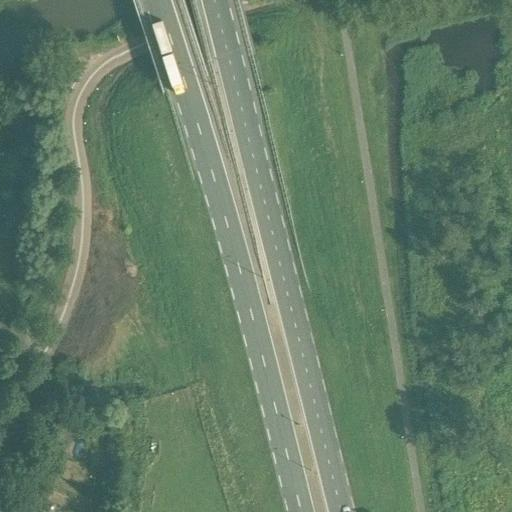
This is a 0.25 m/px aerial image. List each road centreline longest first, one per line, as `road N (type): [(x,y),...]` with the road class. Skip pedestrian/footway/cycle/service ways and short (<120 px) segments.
road 1 (unclassified): [(0,470),(55,351),(88,228),(77,102),(84,81),(96,66),(185,22),(263,0)]
road 2 (primary): [(159,0),(302,511)]
road 3 (primary): [(342,511),(213,0)]
